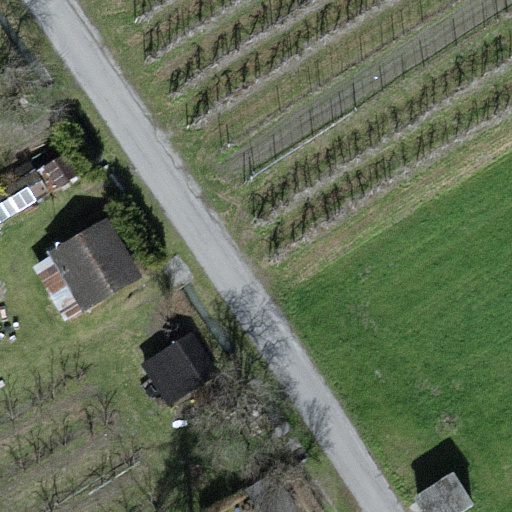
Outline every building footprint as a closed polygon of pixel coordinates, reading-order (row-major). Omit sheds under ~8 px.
[(0,217),(45,190),(33,172),(0,192),(0,217)] [(108,221),(55,251),(86,306),(139,276),(108,221)] [(216,370),(192,334),(147,363),(171,399),(216,370)] [(456,511),(472,503),(455,475),(420,495),(429,511),(456,511)] [(287,511),(293,509),(275,476),(251,490),(263,511),(287,511)]
